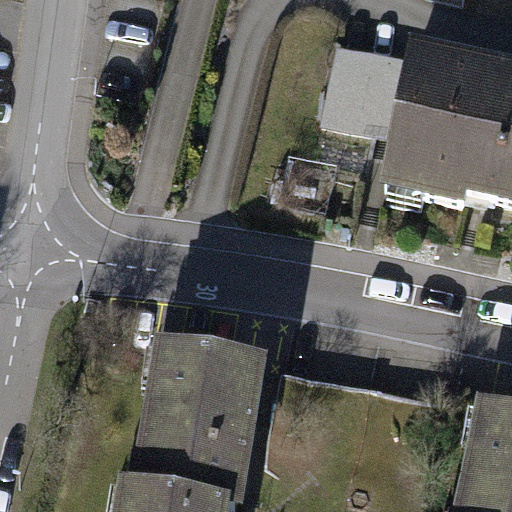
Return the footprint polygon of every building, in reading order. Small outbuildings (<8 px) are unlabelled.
[(511,199),(511,72),(420,53),(391,186),(457,201),(460,188),(511,199)] [(382,62),(339,54),(324,126),(367,134),(382,62)] [(261,363),(163,348),(142,489),(227,502),(240,504),(261,363)] [(511,511),(511,414),(489,410),(466,511),(511,511)] [(142,489),(126,487),(122,511),(224,511),(227,502),(142,489)]
